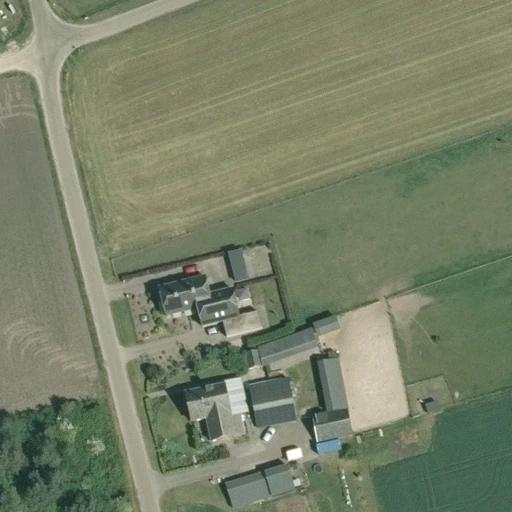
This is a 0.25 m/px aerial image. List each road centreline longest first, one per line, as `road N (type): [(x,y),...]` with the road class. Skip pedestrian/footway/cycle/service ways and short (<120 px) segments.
road 1 (unclassified): [(152,511),(53,119),(47,49)]
road 2 (unclassified): [(47,49),(181,0)]
